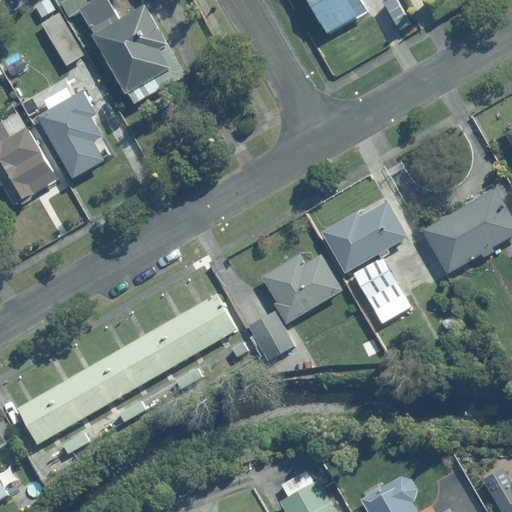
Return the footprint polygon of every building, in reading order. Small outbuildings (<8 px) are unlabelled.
[(57,9),(50,0),(45,0),(36,5),(44,18),(57,9)] [(174,92),(147,5),(122,19),(111,0),(96,0),(92,3),(84,8),(97,33),(94,35),(128,93),(131,92),(138,105),(174,92)] [(369,12),(362,0),(311,0),(329,33),(369,12)] [(85,55),(61,13),(42,23),(68,66),(85,55)] [(27,68),(23,59),(8,67),(13,76),(27,68)] [(99,115),(85,89),(73,96),(69,88),(46,100),(51,109),(39,115),(64,159),(104,136),(94,117),(99,115)] [(19,111),(0,122),(0,187),(4,184),(16,205),(60,178),(19,111)] [(511,213),(497,187),(424,230),(449,274),(483,254),(485,258),(497,251),(494,248),(511,237),(511,213)] [(359,212),(323,232),(347,273),(352,270),(380,254),(382,258),(385,257),(391,253),(389,249),(410,237),(390,201),(361,217),(359,212)] [(317,249),(264,279),(290,325),(345,294),(317,249)] [(413,307),(385,257),(382,258),(380,254),(352,270),(384,324),(413,307)] [(190,310),(211,345),(239,329),(219,293),(190,310)] [(160,327),(180,363),(211,345),(190,310),(160,327)] [(277,311),(250,325),(255,335),(252,337),(266,362),(295,346),(277,311)] [(454,316),(443,322),(447,331),(459,324),(454,316)] [(134,342),(155,378),(180,363),(160,327),(134,342)] [(468,347),(463,338),(452,344),(457,353),(468,347)] [(104,359),(125,395),(155,378),(134,342),(104,359)] [(234,348),(238,356),(248,351),(243,343),(234,348)] [(77,375),(98,410),(125,395),(104,359),(77,375)] [(190,375),(194,383),(204,378),(199,370),(190,375)] [(49,391),(70,426),(98,410),(77,375),(49,391)] [(190,375),(178,381),(183,389),(194,383),(190,375)] [(49,391),(19,408),(39,444),(70,426),(49,391)] [(134,407),(138,415),(147,410),(143,402),(134,407)] [(134,407),(122,413),(127,421),(138,415),(134,407)] [(17,440),(3,416),(0,418),(0,449),(0,450),(17,440)] [(77,439),(81,447),(91,441),(86,433),(77,439)] [(77,439),(65,445),(70,453),(81,447),(77,439)] [(0,501),(10,495),(0,478),(0,466),(0,467),(0,465),(0,501)] [(504,469),(485,480),(502,511),(511,511),(511,482),(511,483),(504,469)] [(402,477),(363,499),(369,511),(453,511),(451,508),(445,511),(419,511),(413,501),(416,499),(419,489),(413,479),(402,477)] [(338,511),(320,479),(280,500),(286,511),(338,511)]
